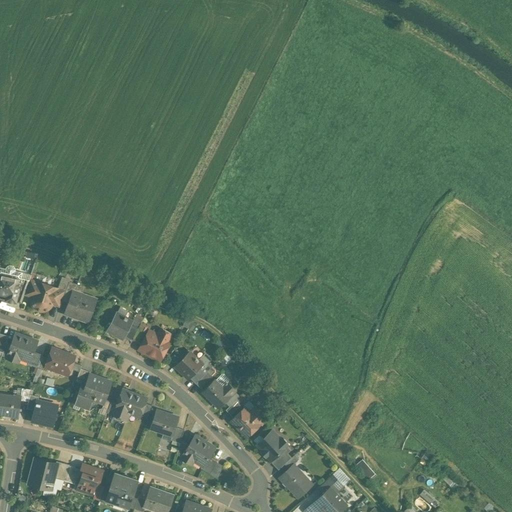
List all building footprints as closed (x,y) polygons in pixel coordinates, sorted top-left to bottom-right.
[(8,266),(6,268),(6,269),(0,267),(0,293),(7,296),(7,300),(15,302),(18,290),(21,278),(22,274),(21,272),(15,271),(15,270),(14,267),(13,265),(10,265),(8,266)] [(58,284),(66,287),(69,278),(61,276),(58,284)] [(21,278),(18,290),(25,292),(29,280),(21,278)] [(25,292),(25,294),(31,296),(36,282),(30,279),(29,280),(25,292)] [(58,288),(37,281),(36,282),(31,296),(31,297),(31,301),(32,305),(35,308),(38,310),(43,311),(47,310),(50,308),(52,304),(53,303),(58,289),(58,288)] [(77,285),(69,282),(65,292),(64,295),(70,296),(72,291),(74,292),(77,285)] [(58,289),(53,303),(60,306),(64,295),(65,292),(58,289)] [(74,292),(72,291),(70,296),(64,313),(89,322),(97,299),(74,292)] [(149,311),(149,312),(150,313),(151,314),(152,315),(153,315),(155,315),(156,314),(157,313),(158,312),(158,311),(158,309),(158,308),(157,307),(156,306),(154,306),(153,306),(151,306),(150,307),(149,308),(149,309),(149,311)] [(124,318),(116,313),(107,329),(123,338),(123,337),(130,324),(131,322),(126,319),(127,318),(124,316),(124,318)] [(131,322),(130,324),(138,329),(141,323),(142,320),(134,316),(131,322)] [(138,329),(132,339),(142,345),(149,332),(145,330),(147,326),(141,323),(138,329)] [(138,329),(130,324),(123,337),(131,341),(132,339),(138,329)] [(142,345),(140,349),(148,353),(148,354),(159,360),(168,342),(167,341),(170,336),(161,330),(157,336),(149,332),(142,345)] [(8,336),(0,333),(0,351),(3,352),(6,342),(8,336)] [(36,342),(15,334),(12,344),(7,357),(7,358),(18,362),(20,357),(29,360),(30,360),(33,351),(36,342)] [(12,344),(6,342),(3,352),(2,355),(7,357),(12,344)] [(49,358),(46,367),(67,375),(70,368),(72,362),(74,356),(53,348),(49,358)] [(43,355),(33,351),(30,360),(29,360),(28,364),(38,368),(42,356),(43,355)] [(189,352),(176,365),(189,378),(190,377),(199,367),(205,373),(208,371),(212,367),(206,361),(207,360),(202,355),(198,360),(196,358),(195,359),(189,352)] [(42,356),(38,368),(45,370),(46,367),(49,358),(42,356)] [(72,362),(70,368),(79,371),(80,368),(81,365),(72,362)] [(199,367),(190,377),(196,383),(205,373),(199,367)] [(91,372),(80,368),(79,371),(76,381),(82,383),(88,385),(92,376),(90,375),(91,372)] [(205,373),(196,383),(201,388),(213,376),(208,371),(205,373)] [(221,374),(203,392),(217,406),(223,401),(224,402),(236,391),(227,382),(229,381),(229,379),(224,374),(221,374)] [(45,383),(52,385),(54,379),(47,376),(45,383)] [(111,383),(92,376),(88,385),(82,383),(74,403),(89,409),(93,398),(104,402),(111,383)] [(31,390),(22,389),(21,397),(21,400),(28,401),(30,394),(31,390)] [(112,415),(112,416),(123,420),(126,411),(140,416),(141,416),(145,403),(147,399),(122,390),(117,404),(112,415)] [(39,396),(30,394),(28,401),(27,408),(34,410),(36,402),(37,402),(39,396)] [(13,397),(0,395),(0,413),(11,415),(11,417),(18,418),(21,400),(21,397),(13,396),(13,397)] [(235,400),(225,410),(230,415),(240,405),(235,400)] [(37,402),(36,402),(34,410),(32,420),(52,425),(57,406),(48,404),(48,405),(37,402)] [(111,402),(107,413),(112,415),(117,404),(111,402)] [(145,403),(141,416),(147,418),(152,405),(145,403)] [(245,407),(231,420),(247,436),(260,423),(266,417),(257,408),(252,414),(245,407)] [(178,418),(155,410),(149,428),(172,436),(175,427),(178,418)] [(184,430),(175,427),(172,436),(170,440),(180,443),(181,440),(184,430)] [(264,439),(258,446),(263,451),(261,452),(265,457),(266,456),(271,461),(287,446),(286,445),(288,443),(283,438),(281,440),(272,430),(263,438),(264,439)] [(214,448),(195,436),(189,445),(189,446),(182,457),(182,458),(191,464),(194,459),(203,465),(200,468),(218,479),(223,466),(208,457),(214,448)] [(189,445),(181,440),(180,443),(176,454),(182,457),(189,446),(189,445)] [(287,446),(271,461),(278,470),(285,464),(292,457),(287,453),(291,450),(287,446)] [(292,457),(285,464),(289,468),(293,464),(299,459),(295,454),(292,457)] [(362,458),(354,465),(367,479),(375,473),(362,458)] [(55,465),(35,460),(29,482),(47,487),(46,488),(48,488),(48,487),(50,488),(53,477),(56,465),(55,465)] [(69,466),(56,462),(55,465),(56,465),(53,477),(66,480),(69,466)] [(103,471),(83,464),(80,470),(77,481),(76,484),(78,484),(76,489),(93,494),(94,490),(96,490),(98,484),(103,471)] [(293,464),(289,468),(279,477),(298,498),(312,484),(293,464)] [(76,468),(69,466),(66,480),(76,484),(77,481),(80,470),(76,469),(76,468)] [(137,480),(115,473),(110,487),(106,499),(106,500),(128,507),(132,496),(137,480)] [(332,474),(316,489),(321,494),(330,486),(337,479),(332,474)] [(337,479),(330,486),(333,489),(340,482),(337,479)] [(321,494),(310,504),(318,511),(325,511),(329,509),(331,511),(340,511),(348,505),(336,492),(337,491),(343,486),(340,482),(333,489),(330,486),(321,494)] [(104,486),(98,484),(96,490),(93,498),(99,500),(104,486)] [(99,500),(99,501),(105,503),(106,500),(106,499),(110,487),(104,485),(104,486),(99,500)] [(356,499),(343,486),(337,491),(350,504),(356,499)] [(165,511),(171,495),(151,488),(147,499),(145,506),(162,511),(165,511)] [(435,507),(439,500),(423,488),(418,495),(435,507)] [(132,496),(128,507),(134,509),(138,498),(132,496)] [(147,499),(138,496),(138,498),(134,509),(143,511),(145,506),(147,499)] [(196,511),(198,507),(185,503),(181,511),(196,511)]
